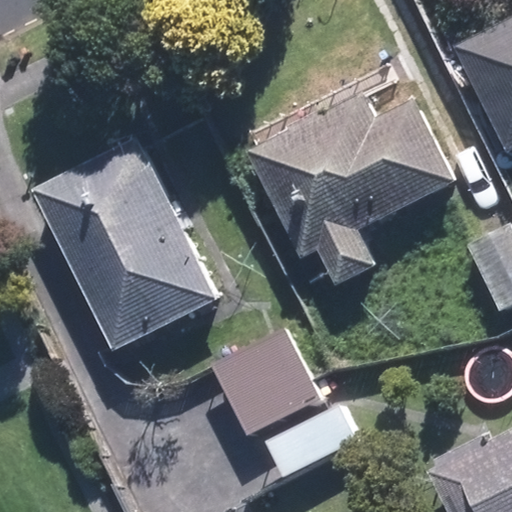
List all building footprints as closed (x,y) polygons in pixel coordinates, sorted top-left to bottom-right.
[(511,147),(511,17),(460,43),(511,147)] [(384,119),(370,92),(254,149),(307,255),(325,247),(342,281),(380,262),(363,228),(461,180),(422,99),(384,119)] [(142,135),(39,188),(121,348),(225,295),(142,135)] [(511,221),(473,242),(505,308),(511,304),(511,221)] [(255,433),(329,396),(296,326),(222,362),(255,433)] [(290,475),(364,437),(346,401),(271,440),(290,475)] [(511,511),(511,430),(489,442),(485,435),(442,454),(447,463),(436,469),(457,511),(511,511)]
